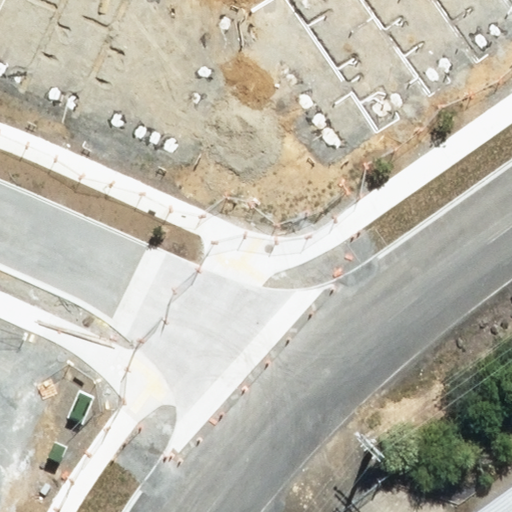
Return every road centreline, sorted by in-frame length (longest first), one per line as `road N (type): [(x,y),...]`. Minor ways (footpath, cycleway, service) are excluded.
road 1 (residential): [(283,403),(192,325),(0,225)]
road 2 (residential): [(511,231),(283,403)]
road 3 (residential): [(283,403),(201,511)]
